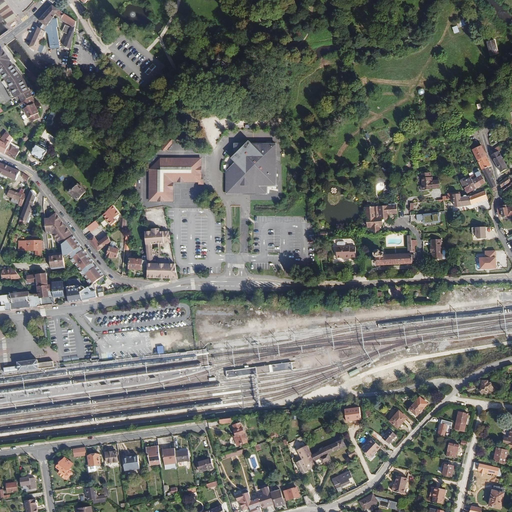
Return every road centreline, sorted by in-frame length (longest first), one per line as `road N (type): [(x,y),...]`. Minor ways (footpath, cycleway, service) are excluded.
road 1 (unknown): [(511,300),(210,332)]
road 2 (tertiary): [(511,276),(243,283)]
road 3 (residential): [(159,290),(108,273),(32,174),(0,157)]
road 4 (residential): [(451,396),(374,482),(324,510)]
road 5 (residential): [(206,429),(43,450)]
road 6 (tertiary): [(0,319),(159,290)]
road 7 (unknown): [(225,137),(271,132),(280,144),(280,192),(244,201)]
road 8 (residential): [(484,135),(500,196),(492,224),(511,260)]
